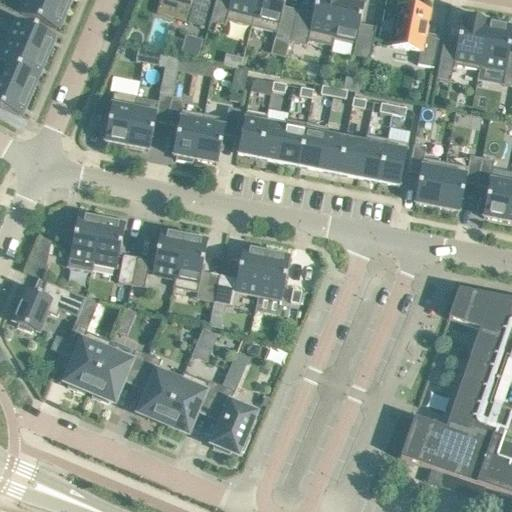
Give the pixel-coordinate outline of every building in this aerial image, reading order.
[(42,0),(27,0),(21,15),(55,30),(60,20),(63,21),(67,11),(42,0)] [(71,0),(42,0),(67,11),(71,0)] [(167,0),(167,3),(191,10),(187,24),(203,28),(210,0),(167,0)] [(216,0),(210,23),(224,26),(225,22),(250,28),(257,0),(216,0)] [(276,34),(275,39),(289,43),(295,16),(282,13),(284,0),(257,0),(250,28),(276,34)] [(331,47),(333,38),(332,38),(340,0),(316,0),(312,20),(296,16),(297,12),(296,12),(295,16),(289,43),(306,47),(307,42),(331,47)] [(375,29),(374,34),(358,30),(365,0),(340,0),(332,38),(333,38),(355,43),(352,57),(369,61),(376,29),(375,29)] [(458,0),(450,0),(446,23),(456,25),(460,0),(458,0)] [(397,21),(396,21),(393,35),(394,35),(392,48),(420,53),(417,66),(433,69),(438,42),(423,40),(428,11),(423,10),(424,6),(407,2),(406,6),(400,5),(397,21)] [(450,82),(453,67),(478,72),(479,67),(488,22),(483,21),(484,18),(468,15),(468,18),(462,17),(456,49),(443,47),(444,42),(443,42),(436,79),(450,82)] [(18,21),(9,42),(47,57),(52,47),(49,46),(53,36),(18,21)] [(503,86),(511,87),(511,59),(508,59),(511,37),(511,28),(489,24),(489,22),(488,22),(479,67),(505,72),(503,86)] [(43,68),(47,57),(9,42),(1,61),(1,62),(36,76),(40,67),(43,68)] [(161,55),(138,50),(135,63),(159,68),(161,55)] [(161,55),(159,68),(165,69),(160,96),(172,98),(177,71),(180,59),(161,55)] [(0,63),(0,84),(30,97),(35,87),(32,86),(36,76),(1,62),(0,63)] [(0,108),(19,117),(23,107),(26,108),(30,97),(0,84),(0,108)] [(286,86),(274,84),(272,92),(284,95),(286,86)] [(335,90),(322,87),(321,96),(333,98),(335,90)] [(312,100),(314,92),(301,89),(299,98),(312,100)] [(347,92),(335,90),(333,98),(345,101),(347,92)] [(124,152),(125,148),(127,148),(134,110),(136,98),(114,94),(104,144),(108,144),(107,149),(124,152)] [(167,125),(172,98),(160,96),(156,114),(134,110),(127,148),(149,153),(155,123),(167,125)] [(192,166),(193,161),(195,162),(204,116),(182,112),(184,101),(172,98),(167,125),(178,128),(172,157),(176,158),(175,162),(192,166)] [(366,102),(354,99),(352,108),(364,111),(366,102)] [(394,107),(381,105),(380,114),(392,116),(394,107)] [(406,110),(394,107),(392,116),(404,119),(406,110)] [(235,139),(240,112),(228,110),(226,121),(204,116),(195,162),(217,166),(223,137),(235,139)] [(267,117),(246,113),(238,156),(258,160),(265,124),(267,117)] [(285,128),(265,124),(258,160),(278,164),(285,128)] [(327,129),(307,125),(306,132),(298,168),(318,172),(326,136),(327,129)] [(306,132),(285,128),(278,164),(298,168),(306,132)] [(346,140),(326,136),(318,172),(338,176),(346,140)] [(387,141),(367,137),(366,144),(358,180),(378,184),(387,141)] [(366,144),(346,140),(338,176),(358,180),(366,144)] [(408,145),(387,141),(378,184),(399,188),(408,145)] [(437,210),(445,166),(423,161),(426,149),(414,146),(408,174),(420,176),(414,205),(437,210)] [(445,166),(437,210),(459,214),(465,185),(477,187),(482,160),(470,158),(467,170),(445,166)] [(505,223),(511,187),(511,186),(490,182),(494,162),(482,160),(477,187),(488,189),(482,219),(505,223)] [(63,230),(58,257),(69,259),(93,264),(101,221),(78,216),(74,232),(63,230)] [(101,221),(93,264),(116,269),(125,225),(101,221)] [(174,280),(183,237),(160,232),(152,276),(174,280)] [(185,237),(183,237),(174,280),(172,289),(197,294),(207,242),(200,240),(200,237),(185,234),(185,237)] [(235,292),(257,297),(266,254),(242,249),(236,280),(234,292),(235,292)] [(266,254),(257,297),(281,301),(289,258),(266,254)] [(34,257),(27,275),(38,280),(43,282),(47,263),(34,257)] [(123,257),(118,285),(131,287),(136,260),(123,257)] [(136,260),(131,287),(144,290),(149,262),(136,260)] [(208,287),(216,289),(219,277),(210,275),(208,287)] [(216,289),(213,304),(232,308),(235,292),(234,292),(236,280),(227,278),(219,277),(216,289)] [(77,319),(85,300),(46,283),(41,296),(28,291),(14,324),(18,325),(16,329),(31,336),(33,332),(36,333),(44,314),(57,319),(60,312),(77,319)] [(301,293),(292,291),(290,304),(299,306),(301,293)] [(400,461),(511,499),(511,302),(506,301),(457,292),(447,321),(479,331),(445,431),(414,420),(400,461)] [(100,293),(92,317),(107,322),(115,298),(100,293)] [(87,333),(74,327),(61,358),(64,352),(76,357),(65,384),(69,385),(67,389),(84,396),(85,392),(89,394),(110,344),(86,335),(87,333)] [(110,344),(89,394),(93,395),(91,399),(108,406),(109,402),(113,404),(124,377),(137,383),(147,358),(136,353),(110,343),(110,344)] [(147,358),(137,383),(149,388),(138,414),(163,425),(183,375),(182,375),(179,383),(155,374),(160,363),(147,358)] [(207,385),(183,375),(163,425),(187,435),(198,408),(210,414),(221,388),(208,383),(207,385)] [(234,393),(221,388),(210,414),(223,419),(212,445),(214,446),(212,450),(229,457),(230,453),(237,456),(239,452),(243,454),(249,439),(245,438),(254,415),(229,404),(234,393)]
